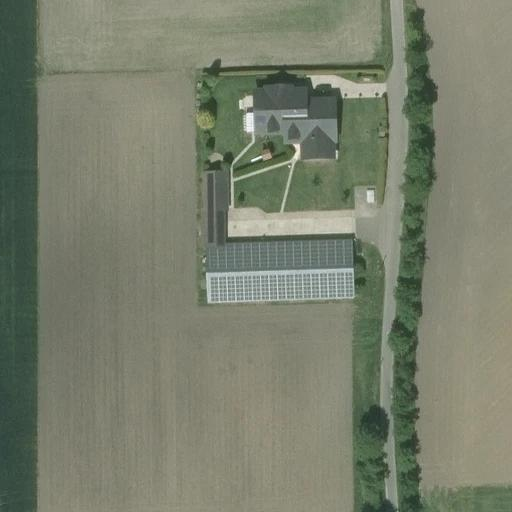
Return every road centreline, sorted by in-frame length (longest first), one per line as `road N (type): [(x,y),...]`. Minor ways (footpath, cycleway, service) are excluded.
road 1 (track): [(393,511),(394,0)]
road 2 (track): [(247,231),(390,227)]
